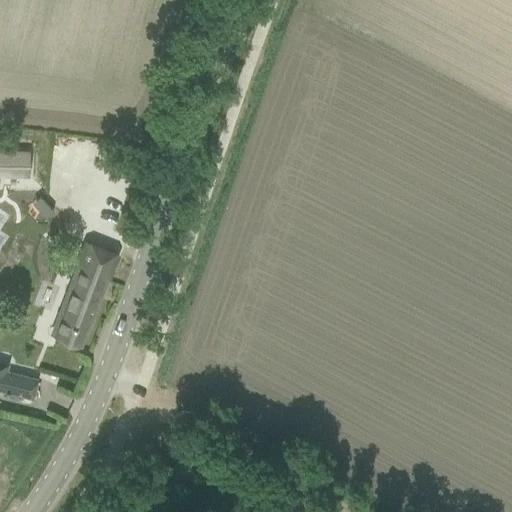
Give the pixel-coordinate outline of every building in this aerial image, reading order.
[(111,149),(107,161),(137,170),(141,159),(111,149)] [(0,151),(0,175),(28,176),(28,152),(0,151)] [(117,255),(98,247),(86,242),(55,318),(62,321),(56,336),(78,345),(85,329),(86,330),(117,255)] [(0,390),(31,398),(33,391),(36,378),(3,371),(5,362),(0,361),(0,390)] [(198,461),(186,452),(170,473),(182,482),(198,461)]
